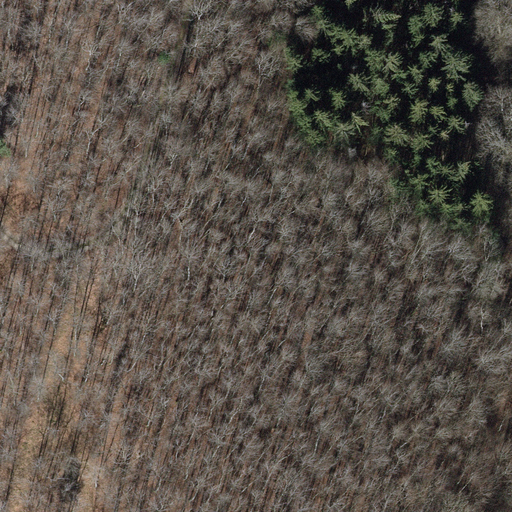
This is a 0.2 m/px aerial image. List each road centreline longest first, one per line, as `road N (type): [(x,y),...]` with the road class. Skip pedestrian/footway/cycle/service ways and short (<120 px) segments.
road 1 (track): [(191,0),(119,214),(91,232),(6,220),(0,211)]
road 2 (track): [(511,335),(474,0)]
